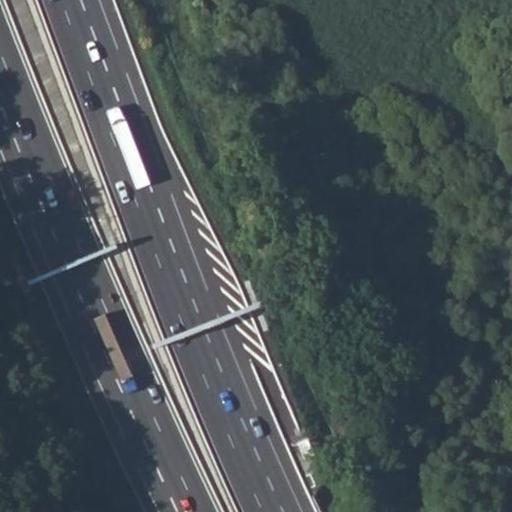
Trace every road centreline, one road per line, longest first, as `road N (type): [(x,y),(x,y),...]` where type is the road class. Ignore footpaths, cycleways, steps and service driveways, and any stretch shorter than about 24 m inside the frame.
road 1 (trunk): [(284,511),(80,0)]
road 2 (trunk): [(0,44),(200,511)]
